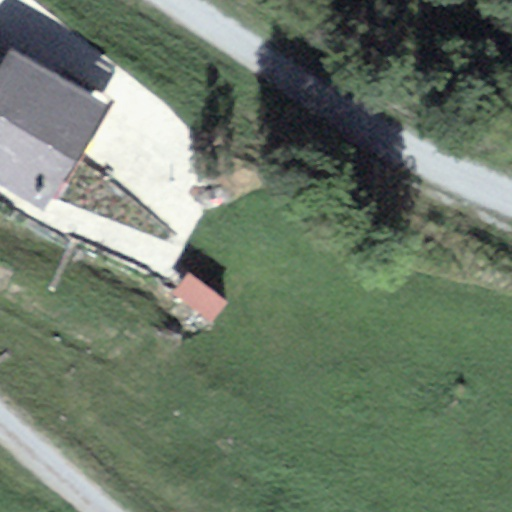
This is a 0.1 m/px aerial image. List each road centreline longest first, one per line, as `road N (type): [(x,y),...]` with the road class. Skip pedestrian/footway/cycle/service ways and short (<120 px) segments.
road 1 (track): [(511,209),(382,150),(156,0)]
road 2 (track): [(0,427),(96,511)]
